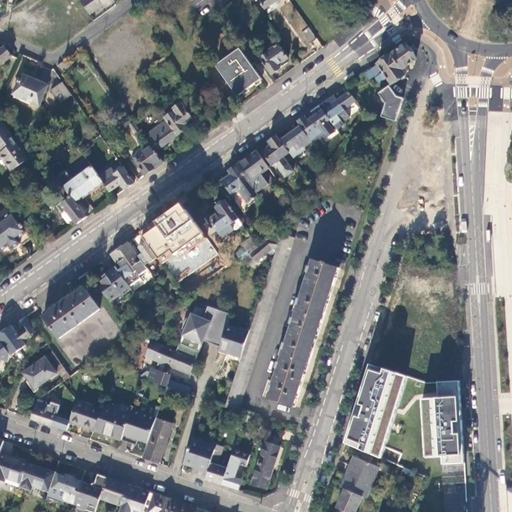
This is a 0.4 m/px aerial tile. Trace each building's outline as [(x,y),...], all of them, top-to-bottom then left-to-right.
[(90,15),(105,5),(101,0),(82,0),(81,1),(90,15)] [(256,0),(257,1),(257,0),(259,0),(266,10),(279,0),(256,0)] [(317,40),(309,28),(301,33),(310,45),(317,40)] [(383,73),(392,85),(406,75),(405,73),(409,71),(406,68),(414,62),(416,58),(411,51),(406,44),(389,56),(365,73),(371,82),(383,73)] [(260,58),(272,76),(281,69),(279,66),(289,59),(278,45),(260,58)] [(0,65),(4,62),(4,63),(12,56),(5,47),(2,49),(0,47),(0,65)] [(257,73),(252,66),(240,50),(216,67),(238,97),(262,80),(257,73)] [(66,60),(58,66),(64,74),(72,68),(66,60)] [(354,72),(344,78),(346,81),(356,75),(354,72)] [(13,95),(40,107),(49,86),(22,74),(13,95)] [(72,95),(63,82),(52,90),(61,103),(72,95)] [(401,107),(401,105),(396,97),(388,86),(378,93),(385,104),(380,117),(396,122),(401,107)] [(330,106),(326,101),(319,106),(323,111),(329,121),(336,130),(343,126),(341,123),(349,118),(344,110),(356,102),(349,93),(330,106)] [(162,103),(157,106),(165,118),(168,115),(165,110),(166,109),(162,103)] [(167,120),(178,136),(188,129),(184,124),(193,119),(181,103),(176,107),(177,109),(174,112),(168,115),(165,118),(167,120)] [(354,103),(345,110),(349,115),(358,107),(354,103)] [(311,142),(323,134),(327,139),(335,133),(327,122),(329,121),(323,111),(308,122),(305,116),(297,122),(301,127),(311,141),(311,142)] [(206,132),(215,126),(207,115),(199,121),(206,132)] [(158,150),(178,136),(167,120),(147,135),(158,150)] [(0,153),(15,174),(31,162),(2,121),(0,121),(0,148),(2,152),(0,153)] [(141,130),(134,122),(130,125),(136,133),(141,130)] [(297,151),(311,141),(301,127),(291,134),(287,129),(277,136),(281,141),(282,140),(289,150),(294,147),(297,151)] [(147,135),(145,136),(150,144),(156,152),(158,150),(147,135)] [(107,144),(101,136),(98,138),(104,146),(107,144)] [(288,151),(281,141),(277,136),(269,142),(271,146),(263,151),(272,166),(277,166),(285,177),(293,172),(285,160),(282,163),(280,160),(290,154),(288,151)] [(37,140),(31,144),(34,148),(40,144),(37,140)] [(137,164),(146,176),(151,172),(163,163),(156,152),(150,144),(139,153),(143,159),(137,164)] [(299,154),(297,151),(294,147),(289,150),(288,151),(290,154),(293,158),(299,154)] [(237,165),(250,184),(270,169),(257,151),(248,157),(237,165)] [(143,159),(139,153),(133,157),(137,164),(143,159)] [(104,183),(100,177),(86,157),(57,179),(71,198),(75,203),(83,198),(104,183)] [(231,175),(222,180),(232,194),(237,190),(247,203),(258,195),(250,184),(237,165),(232,169),(228,171),(231,175)] [(128,188),(135,183),(124,168),(116,174),(112,169),(100,177),(104,183),(110,192),(121,184),(125,190),(128,188)] [(310,194),(316,202),(321,198),(316,191),(310,194)] [(77,225),(86,218),(75,203),(71,198),(63,203),(67,210),(66,211),(74,221),(77,225)] [(243,259),(259,248),(239,219),(226,200),(216,208),(218,212),(209,218),(223,238),(234,230),(231,225),(235,222),(248,240),(242,244),(246,249),(240,254),(243,259)] [(63,203),(57,208),(63,215),(62,217),(68,224),(70,225),(74,221),(66,211),(67,210),(63,203)] [(147,234),(144,237),(158,256),(164,264),(176,254),(178,256),(204,237),(181,205),(157,224),(158,226),(147,234)] [(28,232),(13,212),(0,220),(0,251),(8,246),(11,250),(20,243),(17,239),(28,232)] [(146,266),(159,257),(158,256),(144,237),(142,233),(138,236),(134,239),(147,258),(142,261),(146,266)] [(225,407),(238,412),(294,239),(280,233),(279,242),(276,250),(249,334),(241,358),(225,407)] [(272,249),(276,250),(279,242),(270,238),(259,248),(251,254),(255,259),(257,261),(272,249)] [(148,268),(146,266),(142,261),(129,242),(120,249),(112,255),(120,266),(121,265),(124,269),(120,272),(130,286),(141,278),(139,275),(148,268)] [(251,254),(244,259),(248,265),(255,259),(251,254)] [(268,399),(294,407),(300,385),(315,341),(332,289),(338,269),(313,261),(311,267),(309,267),(306,273),(309,274),(301,300),(298,299),(296,305),(298,306),(294,319),(292,318),(290,324),(292,325),(286,344),(284,343),(282,349),(284,350),(280,363),(278,363),(276,368),(278,369),(273,386),(270,385),(268,391),(271,392),(268,399)] [(132,289),(130,286),(120,272),(116,267),(105,275),(106,277),(97,283),(109,301),(119,295),(120,297),(132,289)] [(71,376),(132,333),(111,303),(101,310),(84,287),(44,316),(60,339),(50,346),(71,376)] [(231,315),(208,307),(203,320),(192,315),(191,317),(188,319),(186,321),(184,324),(184,325),(183,331),(183,333),(184,335),(176,352),(179,353),(196,360),(204,342),(220,348),(227,327),(231,315)] [(9,336),(6,331),(0,335),(0,340),(9,352),(18,345),(20,348),(25,345),(23,342),(31,336),(24,326),(9,336)] [(219,350),(241,358),(249,334),(227,327),(220,348),(219,350)] [(0,346),(9,360),(11,355),(9,352),(0,340),(0,346)] [(154,342),(152,349),(159,352),(162,346),(154,342)] [(9,360),(0,346),(0,360),(7,363),(9,360)] [(176,352),(162,346),(159,352),(155,361),(173,368),(179,353),(176,352)] [(190,375),(196,360),(179,353),(173,368),(190,375)] [(24,374),(35,389),(57,374),(45,358),(24,374)] [(146,364),(137,371),(144,379),(150,381),(152,375),(168,380),(170,375),(152,367),(146,364)] [(407,377),(371,366),(345,445),(382,458),(407,377)] [(165,386),(168,380),(152,375),(150,381),(165,386)] [(168,380),(165,386),(167,387),(190,395),(192,388),(168,380)] [(461,395),(461,382),(439,383),(440,399),(421,401),(424,459),(443,459),(443,464),(464,464),(463,444),(462,407),(461,395)] [(190,395),(167,387),(164,394),(182,401),(180,406),(186,408),(191,395),(190,395)] [(94,431),(105,407),(80,398),(71,423),(94,431)] [(48,403),(38,400),(31,419),(41,422),(51,426),(55,416),(45,412),(48,405),(48,403)] [(66,401),(61,410),(67,413),(71,404),(66,401)] [(45,412),(55,416),(57,412),(58,413),(60,405),(52,402),(50,405),(48,405),(45,412)] [(131,416),(105,407),(94,431),(122,441),(124,435),(131,416)] [(148,416),(132,410),(131,416),(124,435),(138,440),(147,443),(156,418),(158,413),(150,410),(148,416)] [(63,414),(58,413),(57,412),(55,416),(51,426),(58,429),(63,414)] [(255,424),(257,419),(246,415),(244,420),(255,424)] [(147,443),(142,458),(151,461),(159,464),(172,425),(156,418),(147,443)] [(122,441),(136,445),(138,440),(124,435),(122,441)] [(193,436),(184,464),(194,468),(192,475),(206,480),(217,446),(217,444),(210,442),(206,444),(203,439),(193,436)] [(253,484),(267,489),(281,448),(266,443),(253,484)] [(230,462),(222,459),(226,449),(217,446),(206,480),(213,482),(222,485),(230,462)] [(250,456),(234,450),(230,462),(222,485),(228,487),(237,489),(240,480),(235,478),(239,466),(236,465),(237,464),(247,467),(250,456)] [(0,453),(0,454),(0,480),(5,483),(7,479),(22,484),(29,463),(0,453)] [(363,497),(366,498),(379,468),(357,459),(350,473),(348,472),(341,488),(345,489),(363,497)] [(29,463),(22,484),(21,486),(33,490),(35,485),(50,490),(51,486),(56,473),(29,463)] [(69,477),(56,473),(51,486),(68,491),(65,499),(76,503),(83,483),(83,482),(76,479),(77,477),(70,475),(69,477)] [(83,483),(76,503),(75,505),(74,509),(81,511),(82,511),(85,511),(88,511),(96,511),(101,498),(109,477),(103,476),(97,477),(95,484),(90,486),(83,483)] [(109,477),(101,498),(123,505),(130,485),(117,480),(109,477)] [(123,505),(120,511),(144,511),(145,511),(151,492),(139,488),(130,485),(123,505)] [(47,498),(63,504),(64,501),(65,499),(68,491),(51,486),(50,490),(47,498)] [(356,511),(363,497),(345,489),(336,508),(346,511),(356,511)] [(151,492),(145,511),(148,511),(147,511),(167,511),(172,500),(160,496),(151,492)] [(172,500),(167,511),(197,511),(198,509),(180,502),(172,500)]
